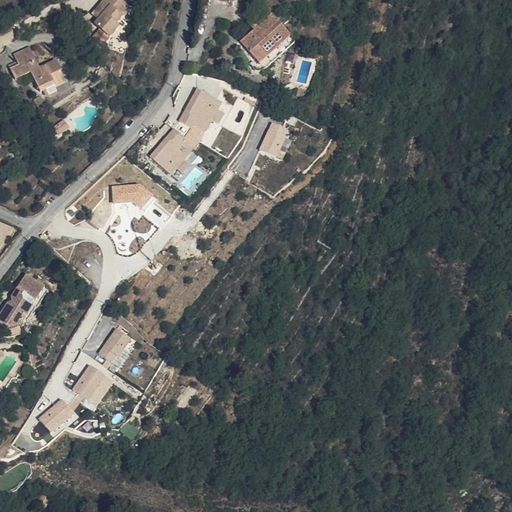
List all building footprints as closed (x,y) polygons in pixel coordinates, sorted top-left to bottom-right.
[(132,10),(120,0),(106,0),(95,13),(104,21),(90,37),(104,49),(124,27),(120,23),(132,10)] [(298,42),(275,15),(244,42),(267,68),(298,42)] [(38,69),(28,47),(15,53),(21,66),(10,71),(15,82),(31,75),(37,88),(46,84),(47,87),(61,81),(57,71),(60,70),(56,61),(38,69)] [(224,104),(197,89),(179,123),(192,131),(194,126),(207,134),(214,121),(220,126),(227,115),(220,111),(224,104)] [(70,128),(65,121),(55,128),(61,135),(70,128)] [(285,136),(289,130),(273,123),(260,150),(277,158),(287,137),(285,136)] [(188,140),(175,129),(150,157),(173,178),(179,170),(184,175),(191,167),(186,162),(195,151),(185,142),(188,140)] [(140,185),(114,187),(115,204),(135,203),(146,213),(158,200),(140,185)] [(0,222),(0,253),(1,254),(12,227),(0,222)] [(356,235),(347,247),(359,254),(368,241),(356,235)] [(359,254),(347,247),(338,261),(340,262),(350,268),(359,254)] [(10,302),(0,317),(0,320),(10,327),(24,324),(36,306),(34,305),(38,299),(39,300),(48,286),(28,274),(14,296),(15,302),(10,302)] [(132,340),(116,329),(99,355),(114,366),(132,340)] [(108,378),(91,366),(73,392),(89,404),(108,378)] [(73,415),(62,401),(39,420),(51,435),(73,415)] [(129,422),(121,430),(133,440),(141,432),(129,422)]
